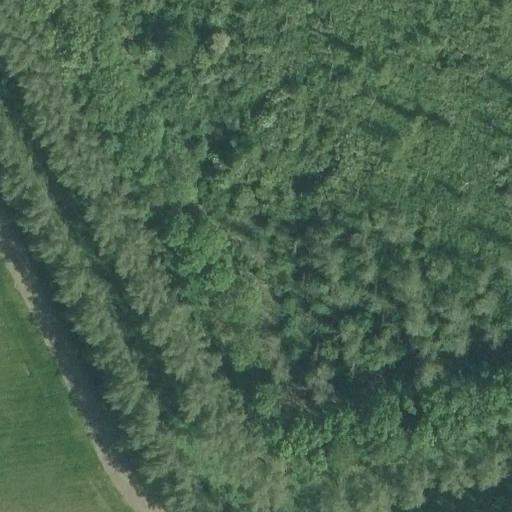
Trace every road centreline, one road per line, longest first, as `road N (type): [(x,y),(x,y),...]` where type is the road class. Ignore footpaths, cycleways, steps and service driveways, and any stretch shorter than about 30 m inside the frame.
road 1 (track): [(6,0),(188,377),(276,478),(316,492),(315,511)]
road 2 (track): [(316,492),(511,445)]
